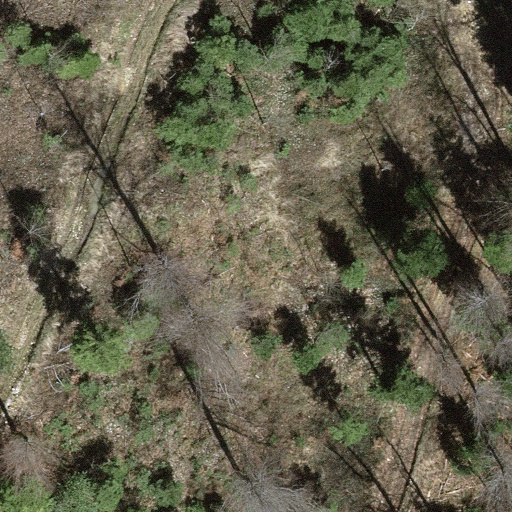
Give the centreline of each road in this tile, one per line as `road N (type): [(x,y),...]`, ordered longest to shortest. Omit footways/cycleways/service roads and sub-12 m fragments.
road 1 (track): [(327,511),(511,61)]
road 2 (track): [(0,407),(174,0)]
road 3 (track): [(460,0),(482,132)]
